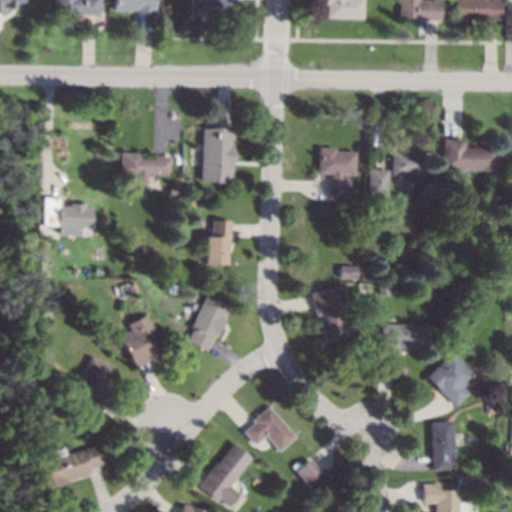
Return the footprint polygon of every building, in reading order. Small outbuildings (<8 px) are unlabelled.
[(20,9),(20,0),(0,0),(0,11),(4,12),(4,8),(20,9)] [(98,0),(98,15),(94,15),(83,15),(65,14),(65,12),(53,12),(53,0),(98,0)] [(154,0),(154,14),(152,14),(135,14),(135,10),(131,10),(122,10),(122,11),(113,11),(113,0),(154,0)] [(236,0),(236,3),(232,3),(232,17),(190,17),(190,15),(190,0),(236,0)] [(362,0),(362,18),(326,17),(326,4),(321,4),(321,0),(362,0)] [(440,0),(439,20),(437,20),(425,20),(410,20),(410,18),(399,18),(399,0),(440,0)] [(499,0),(499,19),(497,19),(486,19),(456,19),(455,0),(499,0)] [(216,129),(230,130),(233,130),(231,182),(199,180),(201,129),(216,129)] [(464,148),(495,148),(494,170),(441,169),(442,138),(443,138),(461,139),(464,139),(464,148)] [(335,148),(335,151),(355,151),(354,174),(341,174),(341,177),(349,178),(348,196),(330,196),(328,196),(329,176),(330,176),(330,175),(330,173),(317,173),(318,147),(335,148)] [(423,149),(422,172),(422,174),(421,174),(421,188),(410,188),(410,181),(399,180),(399,174),(391,174),(392,152),(405,152),(405,149),(423,149)] [(140,157),(153,157),(166,157),(169,156),(170,176),(146,176),(146,185),(134,185),(134,174),(120,174),(119,152),(140,152),(140,157)] [(371,169),(385,170),(387,170),(386,194),(368,193),(368,192),(369,169),(371,169)] [(193,205),(184,205),(185,196),(194,196),(193,205)] [(57,198),(57,206),(69,206),(68,203),(84,202),(84,207),(90,207),(91,235),(80,235),(58,236),(57,226),(56,226),(56,225),(41,226),(40,197),(57,197),(57,198)] [(230,223),(229,235),(229,239),(228,239),(227,264),(203,264),(203,236),(211,236),(211,220),(230,220),(230,223)] [(356,266),(356,277),(339,277),(339,266),(356,266)] [(135,287),(129,289),(126,283),(132,280),(135,287)] [(176,285),(174,294),(166,292),(169,283),(176,285)] [(389,285),(389,295),(378,294),(378,284),(389,285)] [(337,289),(344,288),(347,303),(340,304),(347,333),(347,336),(325,341),(319,315),(316,315),(314,308),(311,296),(311,293),(336,287),(337,289)] [(228,305),(222,317),(225,318),(216,336),(213,335),(212,337),(211,339),(206,350),(205,351),(186,341),(192,329),(189,328),(206,294),(228,305)] [(51,311),(50,318),(40,317),(41,309),(51,311)] [(149,322),(162,347),(154,351),(157,356),(147,361),(137,367),(135,368),(124,347),(118,336),(129,330),(126,324),(145,314),(149,322)] [(426,349),(396,348),(396,352),(393,352),(381,352),(377,351),(377,345),(380,345),(380,324),(427,325),(426,349)] [(355,331),(353,336),(347,333),(349,328),(355,331)] [(472,376),(459,387),(465,394),(453,406),(451,404),(438,390),(425,375),(450,352),(472,376)] [(111,365),(100,391),(107,394),(105,399),(99,412),(98,415),(71,404),(73,399),(66,396),(72,383),(79,385),(90,357),(111,365)] [(294,436),(277,451),(264,436),(254,445),(242,432),(245,430),(253,423),(251,421),(252,420),(267,407),(294,436)] [(453,453),(455,453),(456,464),(447,465),(447,469),(431,471),(430,468),(429,454),(428,442),(430,441),(428,422),(449,420),(453,453)] [(48,429),(46,436),(38,433),(41,426),(48,429)] [(249,458),(228,485),(238,493),(227,507),(217,499),(216,501),(197,486),(199,483),(206,474),(215,462),(216,463),(231,444),(249,458)] [(102,464),(99,464),(88,468),(87,468),(89,473),(68,479),(69,481),(42,489),(35,463),(53,458),(51,451),(69,445),(71,453),(97,445),(102,464)] [(293,472),(307,487),(321,474),(307,459),(293,472)] [(470,485),(457,485),(457,474),(470,474),(470,485)] [(304,481),(298,486),(295,481),(300,476),(304,481)] [(288,483),(283,488),(278,484),(282,479),(288,483)] [(437,484),(436,489),(455,490),(455,501),(464,502),(464,511),(432,511),(433,503),(420,502),(421,486),(421,483),(437,484)]
